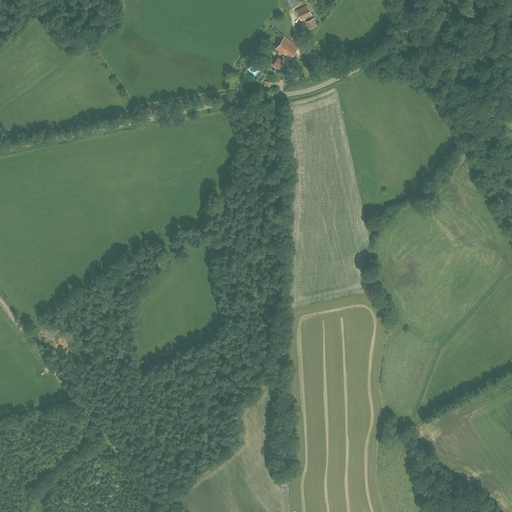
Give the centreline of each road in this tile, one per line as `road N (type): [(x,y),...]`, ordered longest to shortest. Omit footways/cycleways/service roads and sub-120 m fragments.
road 1 (unclassified): [(0,150),(329,81),(370,59),(408,23)]
road 2 (track): [(163,511),(0,299)]
road 3 (track): [(278,95),(255,261),(261,314)]
road 4 (unclassified): [(511,218),(408,23)]
